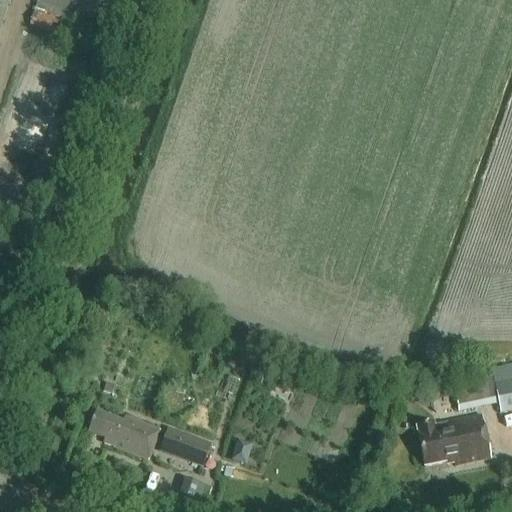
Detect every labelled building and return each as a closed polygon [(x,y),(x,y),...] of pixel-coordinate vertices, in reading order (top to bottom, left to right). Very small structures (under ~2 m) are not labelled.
[(93,19),(99,2),(93,0),(36,0),(28,26),(63,38),(72,12),(93,19)] [(66,101),(74,76),(61,71),(53,97),(66,101)] [(0,254),(8,257),(11,249),(0,245),(0,246),(0,254)] [(511,366),(485,372),(487,384),(453,391),(458,414),(498,406),(500,416),(511,413),(511,366)] [(148,461),(159,432),(124,420),(123,423),(94,413),(86,434),(105,440),(103,445),(148,461)] [(490,462),(481,418),(433,428),(432,425),(415,429),(423,469),(452,463),(454,469),(490,462)] [(168,429),(159,454),(202,470),(211,445),(168,429)] [(243,467),(249,449),(236,445),(230,463),(243,467)] [(174,511),(195,511),(204,488),(184,481),(174,511)] [(122,497),(118,510),(123,511),(136,511),(140,502),(122,497)]
